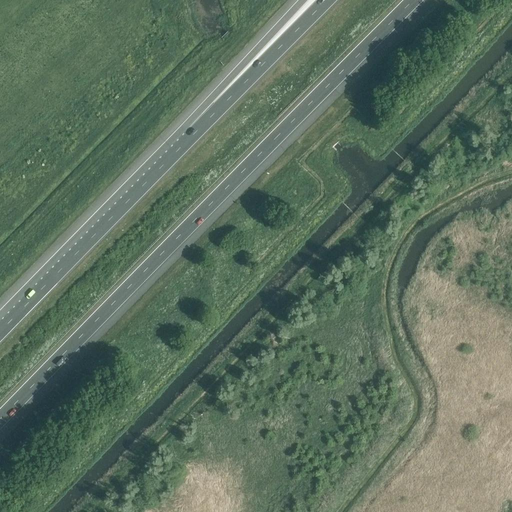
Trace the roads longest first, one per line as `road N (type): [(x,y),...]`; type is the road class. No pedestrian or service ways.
road 1 (track): [(94,511),(511,72)]
road 2 (motorway): [(0,420),(412,0)]
road 3 (motorway): [(191,136),(0,331)]
road 4 (motorway): [(327,0),(191,136)]
road 5 (motorway): [(304,0),(191,136)]
